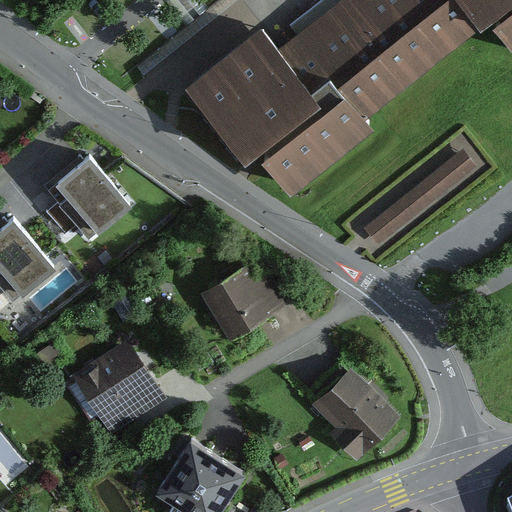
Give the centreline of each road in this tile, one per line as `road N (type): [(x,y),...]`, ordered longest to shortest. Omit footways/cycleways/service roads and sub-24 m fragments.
road 1 (residential): [(415,321),(0,29)]
road 2 (residential): [(474,465),(415,321)]
road 3 (residential): [(474,465),(348,511)]
